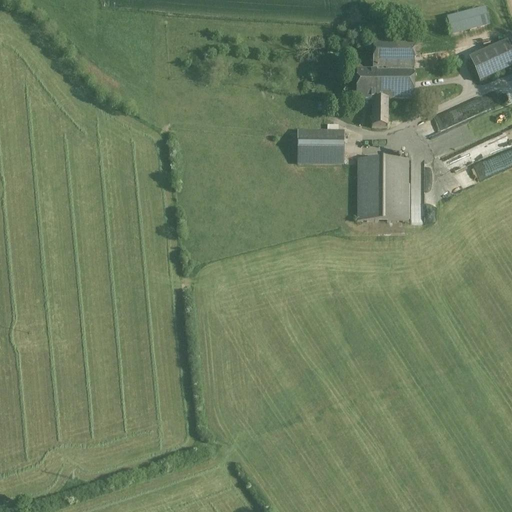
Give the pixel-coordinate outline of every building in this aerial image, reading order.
[(485,9),(446,18),(450,34),(451,34),(488,25),(488,24),(489,24),(485,9)] [(511,55),(507,44),(470,61),(479,83),(511,67),(511,55)] [(413,45),(372,45),(372,70),(413,71),(413,45)] [(376,73),(356,73),(355,102),(372,102),(375,103),(375,101),(376,73)] [(413,73),(376,73),(375,101),(387,101),(413,101),(413,73)] [(511,82),(418,125),(423,140),(511,100),(511,82)] [(387,101),(375,101),(375,103),(372,102),(371,129),(387,129),(387,101)] [(511,103),(424,143),(435,158),(511,122),(511,103)] [(323,133),(297,133),(297,162),(297,165),(343,166),(343,133),(323,133)] [(505,133),(437,163),(443,176),(511,146),(505,133)] [(511,150),(444,180),(450,195),(511,167),(511,150)] [(408,161),(357,161),(357,166),(357,223),(372,223),(404,223),(408,223),(408,161)] [(424,161),(410,161),(410,223),(424,223),(424,161)]
